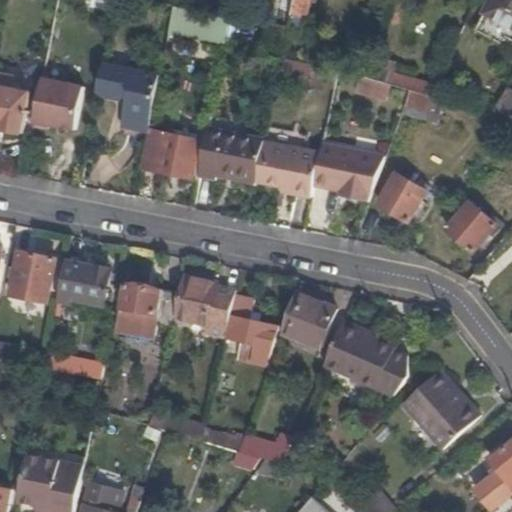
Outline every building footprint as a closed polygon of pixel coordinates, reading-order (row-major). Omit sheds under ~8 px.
[(295,0),(292,17),(303,18),(306,0),(295,0)] [(511,0),(491,0),(486,12),(511,27),(511,0)] [(175,7),(171,31),(227,42),(231,18),(175,7)] [(397,62),(382,58),(376,79),(411,89),(436,96),(440,86),(394,73),(397,62)] [(123,126),(151,132),(151,130),(162,77),(105,65),(100,91),(128,97),(123,126)] [(11,88),(14,77),(1,74),(0,76),(0,124),(4,125),(3,129),(23,133),(32,92),(11,88)] [(43,79),(34,126),(50,128),(50,124),(77,129),(85,88),(43,79)] [(511,84),(501,111),(511,115),(511,84)] [(436,96),(411,89),(406,105),(434,112),(440,97),(436,96)] [(209,129),(200,177),(218,180),(220,171),(258,178),(266,141),(266,140),(209,129)] [(151,132),(143,168),(196,179),(203,141),(197,140),(192,139),(151,130),(151,132)] [(317,182),(322,153),(266,141),(258,178),(258,181),(287,187),(299,189),(298,194),(314,197),(316,186),(317,182)] [(370,202),(387,155),(324,144),(322,153),(317,182),(316,186),(351,193),(350,198),(370,202)] [(511,154),(505,149),(487,170),(495,176),(511,155),(511,154)] [(397,173),(396,176),(381,204),(411,221),(429,190),(397,173)] [(489,237),(493,232),(499,225),(474,202),(450,229),(476,251),(489,237)] [(47,304),(56,259),(20,251),(11,296),(47,304)] [(67,261),(59,301),(73,304),(74,299),(105,305),(112,269),(67,261)] [(207,333),(228,338),(238,291),(217,286),(218,283),(187,276),(178,318),(209,325),(207,333)] [(157,324),(171,327),(178,293),(127,283),(119,328),(155,335),(157,324)] [(298,292),(284,332),(324,348),(340,309),(298,292)] [(251,322),(255,300),(239,297),(229,338),(252,342),(250,352),(272,357),(279,328),(251,322)] [(326,367),(396,396),(415,373),(407,355),(394,349),(395,346),(360,331),(362,328),(345,321),(326,367)] [(45,369),(102,380),(105,368),(48,357),(45,369)] [(0,370),(7,372),(9,361),(0,359),(0,370)] [(441,372),(438,375),(466,406),(470,402),(441,372)] [(466,406),(438,375),(403,406),(444,451),(482,416),(470,402),(466,406)] [(152,425),(165,429),(167,412),(155,409),(152,425)] [(189,436),(205,441),(208,428),(192,424),(189,436)] [(205,441),(241,452),(246,439),(208,428),(205,441)] [(241,452),(267,460),(284,465),(293,445),(294,441),(282,436),(277,445),(247,436),(246,439),(241,452)] [(477,489),(495,511),(511,498),(511,444),(493,460),(501,470),(477,489)] [(50,511),(75,511),(85,466),(28,454),(20,497),(19,501),(39,505),(51,508),(50,511)] [(267,460),(259,471),(284,479),(291,466),(284,465),(267,460)] [(84,511),(138,511),(147,488),(137,485),(129,511),(118,511),(124,492),(92,484),(84,511)] [(0,511),(7,511),(12,490),(0,487),(0,511)] [(361,511),(393,511),(397,509),(381,491),(360,510),(361,511)] [(329,511),(314,499),(302,511),(329,511)]
